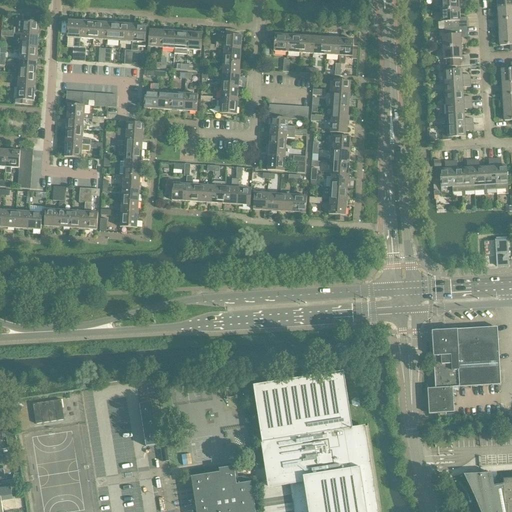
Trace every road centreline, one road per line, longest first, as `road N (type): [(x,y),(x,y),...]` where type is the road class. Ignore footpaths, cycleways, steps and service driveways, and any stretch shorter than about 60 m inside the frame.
road 1 (secondary): [(394,289),(187,301),(86,329)]
road 2 (secondary): [(86,329),(396,310)]
road 3 (tertiary): [(412,288),(391,99)]
road 4 (tertiary): [(391,99),(394,289)]
road 5 (residential): [(101,176),(43,175),(50,76)]
road 6 (residential): [(491,146),(483,0)]
road 7 (residential): [(433,511),(417,458),(409,370)]
